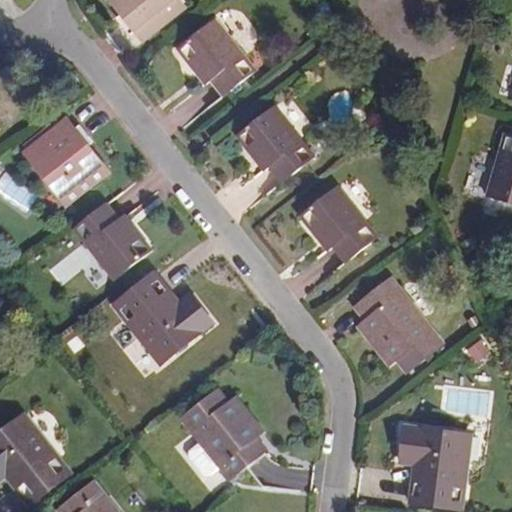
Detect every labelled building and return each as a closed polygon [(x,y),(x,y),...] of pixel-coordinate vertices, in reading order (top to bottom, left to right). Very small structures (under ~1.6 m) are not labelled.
[(188,6),(183,0),(114,0),(118,5),(123,2),(150,36),(188,6)] [(259,70),(219,20),(182,49),(209,83),(213,80),(226,96),(259,70)] [(317,156),(276,105),(239,135),(265,169),(271,165),(284,181),(317,156)] [(92,155),(64,121),(27,150),(69,205),(111,170),(96,151),(92,155)] [(511,134),(504,132),(486,193),(511,201),(511,134)] [(380,235),(341,186),(304,215),(330,249),(336,245),(348,260),(380,235)] [(121,218),(108,202),(77,227),(116,276),(154,248),(127,214),(121,218)] [(180,301),(156,272),(117,304),(162,362),(215,321),(192,293),(180,301)] [(452,339),(400,272),(359,304),(411,371),(452,339)] [(269,448),(222,387),(186,417),(233,478),(269,448)] [(73,471),(26,412),(0,432),(0,479),(9,473),(33,502),(73,471)] [(466,509),(475,435),(409,427),(405,462),(419,464),(415,502),(466,509)] [(124,511),(97,478),(60,508),(63,511),(124,511)]
